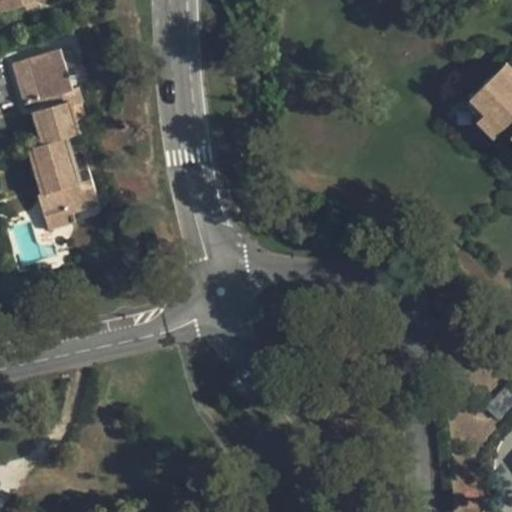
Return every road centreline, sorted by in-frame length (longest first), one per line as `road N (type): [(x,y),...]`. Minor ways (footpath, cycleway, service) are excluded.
road 1 (residential): [(423,511),(412,315),(399,292),(367,279),(277,270),(237,279)]
road 2 (residential): [(182,0),(217,271)]
road 3 (residential): [(225,315),(315,447),(334,511)]
road 4 (residential): [(200,304),(163,328),(0,362)]
